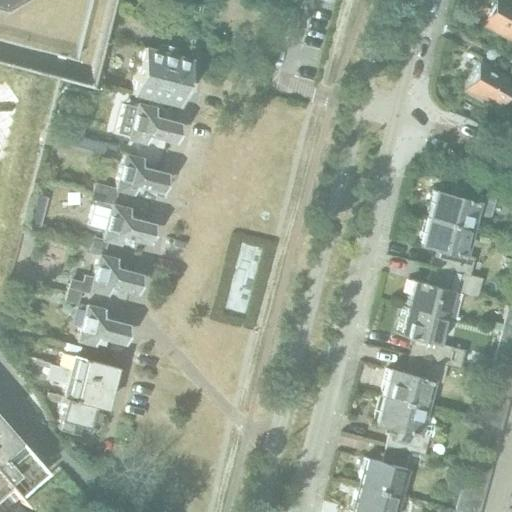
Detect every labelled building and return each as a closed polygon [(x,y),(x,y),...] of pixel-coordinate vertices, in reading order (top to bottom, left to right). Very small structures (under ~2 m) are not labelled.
[(510,40),(511,36),(511,6),(501,0),(491,0),(478,23),(510,40)] [(113,27),(118,11),(109,8),(104,25),(113,27)] [(176,106),(188,59),(180,57),(170,55),(171,49),(157,45),(155,51),(140,47),(128,94),(176,106)] [(493,108),(508,81),(477,63),(461,90),(493,108)] [(167,141),(172,121),(147,115),(148,109),(135,106),(126,140),(140,143),(141,140),(156,144),(157,139),(167,141)] [(102,142),(103,142),(115,145),(116,145),(118,135),(105,132),(102,142)] [(154,191),(159,171),(134,165),(135,159),(122,156),(113,190),(127,193),(128,189),(143,193),(144,188),(154,191)] [(89,192),(103,195),(105,186),(92,182),(89,192)] [(424,217),(462,227),(466,212),(487,217),(492,199),(452,188),(450,195),(431,190),(424,217)] [(103,195),(89,192),(87,200),(93,201),(85,229),(102,233),(100,240),(114,244),(115,240),(130,244),(131,239),(141,242),(146,222),(121,215),(123,209),(109,206),(101,204),(103,195)] [(38,218),(41,209),(33,207),(31,216),(38,218)] [(433,248),(428,266),(466,275),(470,257),(459,254),(461,244),(458,243),(462,227),(424,217),(418,244),(433,248)] [(511,246),(511,219),(500,237),(511,246)] [(128,292),(134,272),(108,266),(110,260),(96,256),(87,292),(101,295),(102,290),(117,294),(118,290),(128,292)] [(409,279),(402,306),(440,316),(447,290),(461,294),(466,275),(428,266),(424,283),(409,279)] [(64,291),(78,294),(80,286),(66,283),(67,282),(36,274),(34,282),(64,291)] [(24,291),(26,283),(11,279),(9,287),(24,291)] [(75,304),(78,294),(64,291),(62,300),(75,304)] [(511,315),(511,303),(506,302),(503,313),(511,315)] [(434,342),(440,316),(402,306),(395,334),(410,338),(406,355),(443,365),(448,346),(434,342)] [(116,343),(121,323),(96,316),(97,311),(83,308),(74,342),(88,345),(89,341),(104,345),(106,340),(116,343)] [(511,328),(511,315),(503,313),(500,325),(511,328)] [(511,340),(511,328),(500,325),(497,337),(511,340)] [(511,352),(511,340),(497,337),(494,348),(511,352)] [(76,355),(78,346),(62,342),(60,351),(76,355)] [(511,364),(511,352),(494,348),(491,360),(511,364)] [(379,396),(417,405),(421,390),(424,391),(426,379),(439,382),(443,365),(406,355),(401,372),(386,368),(379,396)] [(33,368),(104,387),(110,365),(69,356),(66,369),(35,361),(33,368)] [(511,377),(511,375),(511,364),(491,360),(488,371),(511,377)] [(62,384),(58,397),(98,408),(99,408),(104,387),(33,368),(30,377),(43,380),(44,379),(62,384)] [(509,389),(511,377),(488,371),(485,383),(509,389)] [(506,400),(509,389),(485,383),(482,394),(506,400)] [(93,428),(98,408),(58,397),(45,394),(44,400),(57,403),(54,418),(60,420),(57,430),(75,434),(77,424),(93,428)] [(503,412),(506,400),(482,394),(479,406),(503,412)] [(387,427),(383,445),(406,451),(421,454),(426,435),(413,432),(416,421),(413,420),(417,405),(379,396),(372,423),(387,427)] [(500,423),(503,412),(479,406),(477,417),(500,423)] [(497,435),(500,423),(477,417),(474,429),(497,435)] [(0,511),(0,510),(43,474),(0,424),(0,511)] [(494,446),(497,435),(474,429),(471,440),(494,446)] [(491,458),(494,446),(471,440),(468,452),(491,458)] [(395,495),(406,451),(383,445),(379,462),(363,458),(356,485),(395,495)] [(488,469),(491,458),(468,452),(465,463),(488,469)] [(485,481),(488,469),(465,463),(462,475),(485,481)] [(482,492),(485,481),(462,475),(459,486),(482,492)] [(390,511),(395,495),(356,485),(349,511),(390,511)] [(479,504),(482,492),(459,486),(456,498),(479,504)] [(463,511),(476,511),(479,504),(456,498),(453,509),(463,511)]
